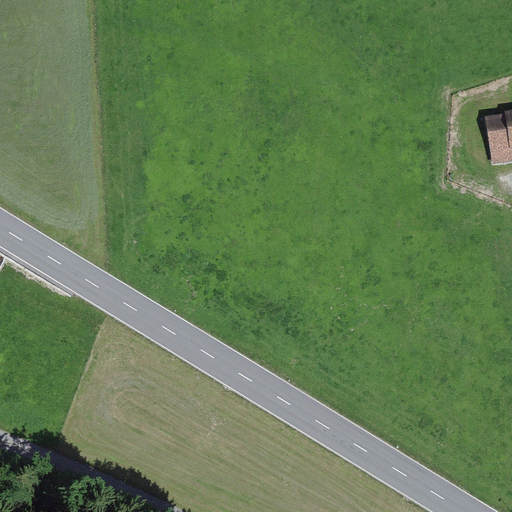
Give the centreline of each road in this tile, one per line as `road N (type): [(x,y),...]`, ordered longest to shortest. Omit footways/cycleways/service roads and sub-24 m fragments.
road 1 (secondary): [(0,228),(465,511)]
road 2 (unclassified): [(0,443),(120,511)]
